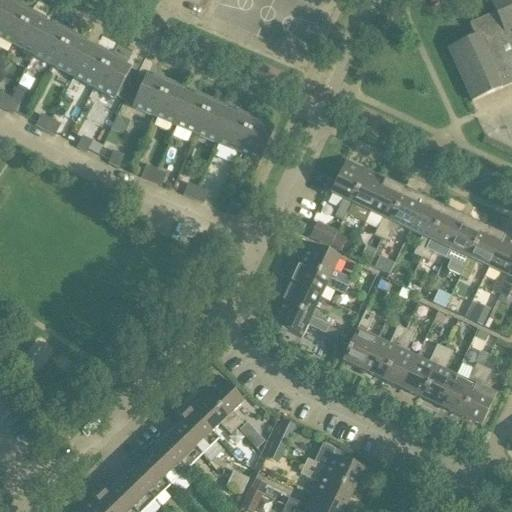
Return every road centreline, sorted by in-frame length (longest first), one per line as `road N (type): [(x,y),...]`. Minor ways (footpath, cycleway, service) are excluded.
road 1 (residential): [(471,489),(451,461),(281,379),(217,316)]
road 2 (residential): [(0,129),(255,249)]
road 3 (residential): [(255,249),(371,0)]
road 4 (residential): [(31,489),(217,316)]
